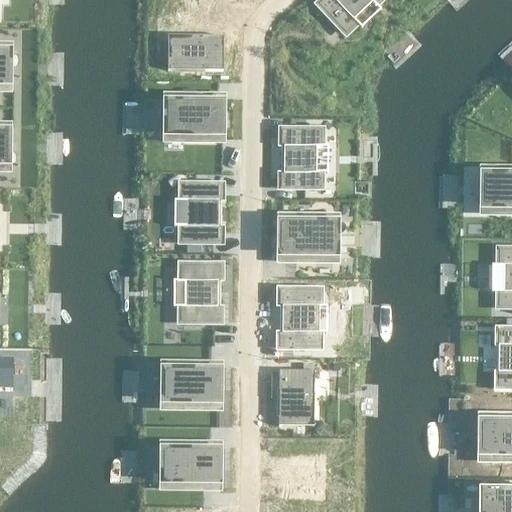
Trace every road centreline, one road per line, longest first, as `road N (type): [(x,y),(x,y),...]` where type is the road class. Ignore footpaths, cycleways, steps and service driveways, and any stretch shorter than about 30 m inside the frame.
road 1 (residential): [(247,511),(252,18),(271,0)]
road 2 (unknown): [(247,439),(0,271)]
